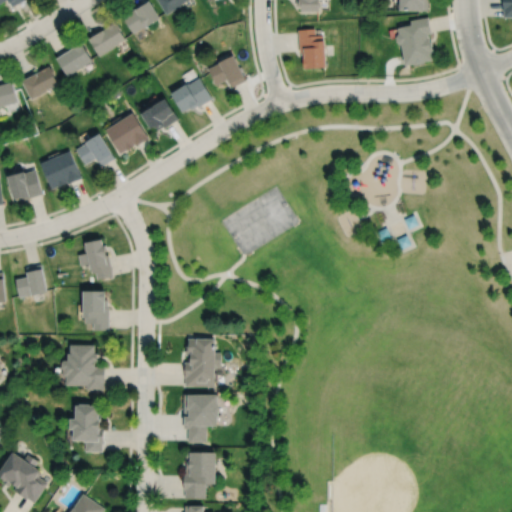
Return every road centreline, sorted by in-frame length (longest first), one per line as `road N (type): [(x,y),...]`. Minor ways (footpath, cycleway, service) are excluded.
road 1 (residential): [(0,238),(94,208),(264,108),(328,92),(426,89),(511,56)]
road 2 (residential): [(143,511),(146,261),(119,195)]
road 3 (residential): [(511,132),(473,49),(465,0)]
